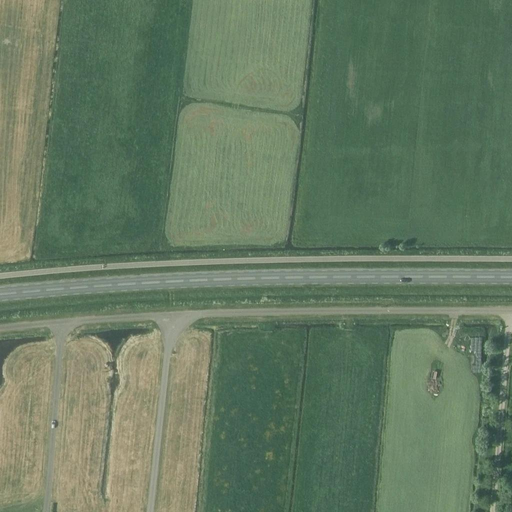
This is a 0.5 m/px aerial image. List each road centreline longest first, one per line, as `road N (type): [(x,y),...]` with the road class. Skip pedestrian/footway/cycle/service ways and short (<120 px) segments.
road 1 (secondary): [(0,294),(158,281),(511,278)]
road 2 (unclassified): [(511,312),(171,315),(0,328)]
